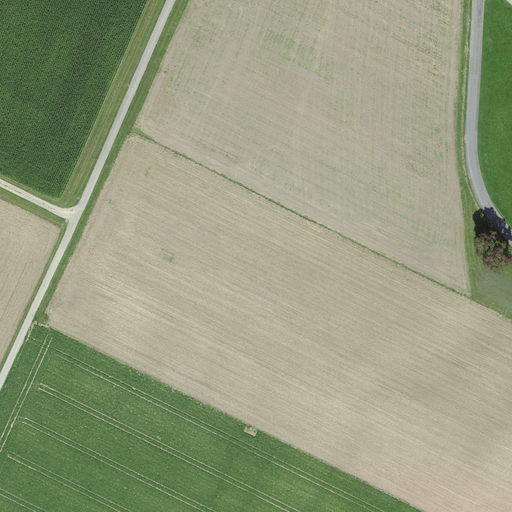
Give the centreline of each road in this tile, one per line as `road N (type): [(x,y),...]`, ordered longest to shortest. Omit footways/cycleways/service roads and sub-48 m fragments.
road 1 (track): [(0,388),(172,0)]
road 2 (unclassified): [(484,0),(473,152),(481,197),(511,242)]
